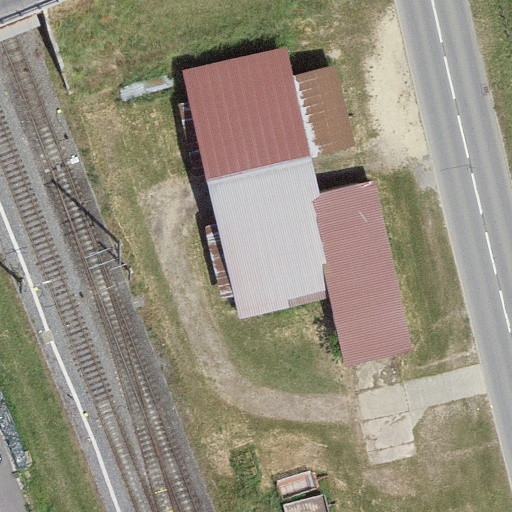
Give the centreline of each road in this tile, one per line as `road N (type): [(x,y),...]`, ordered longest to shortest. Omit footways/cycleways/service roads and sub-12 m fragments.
road 1 (unknown): [(463,122),(217,184),(184,202),(172,222),(175,255),(217,374),(246,399),(299,407),(387,404),(511,370)]
road 2 (primary): [(435,0),(511,331)]
